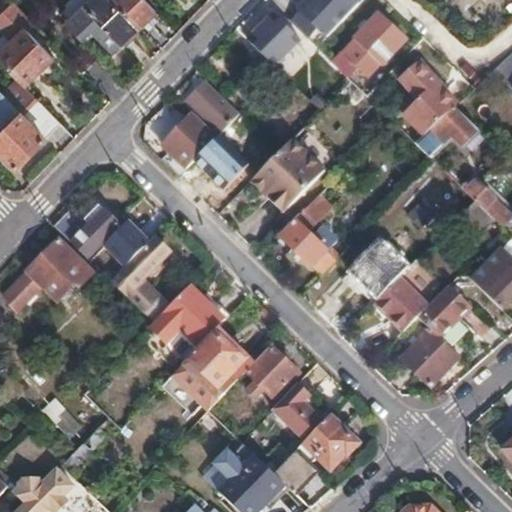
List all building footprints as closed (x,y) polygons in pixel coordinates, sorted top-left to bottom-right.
[(111,2),(109,0),(91,0),(70,22),(84,37),(89,32),(94,37),(111,55),(137,29),(111,2)] [(155,12),(143,0),(112,0),(111,2),(137,29),(155,12)] [(328,38),(364,0),(355,0),(355,1),(353,0),(311,0),(290,23),(308,41),(319,30),(328,38)] [(33,22),(18,7),(9,15),(23,29),(25,30),(33,22)] [(368,76),(380,65),(382,67),(407,41),(379,14),(355,39),(356,41),(341,57),(339,55),(332,62),(350,81),(361,70),(368,76)] [(274,15),(248,42),(275,67),(294,47),(281,35),(288,28),(274,15)] [(70,22),(66,25),(70,30),(78,34),(83,38),(84,37),(70,22)] [(23,29),(0,51),(0,61),(25,87),(53,59),(25,30),(23,29)] [(89,32),(84,37),(83,38),(87,43),(94,37),(89,32)] [(511,54),(493,72),(511,90),(511,54)] [(407,112),(428,133),(454,108),(455,107),(416,66),(400,82),(418,101),(407,112)] [(240,114),(208,83),(191,101),(223,133),(240,114)] [(247,84),(237,93),(256,111),(266,102),(247,84)] [(62,126),(25,87),(11,102),(4,94),(0,97),(0,131),(3,135),(0,137),(0,154),(15,170),(62,126)] [(428,133),(415,144),(428,157),(451,136),(461,146),(478,131),(454,108),(428,133)] [(171,153),(163,162),(179,177),(219,137),(194,114),(163,146),(171,153)] [(279,153),(247,186),(263,202),(267,198),(284,214),(321,175),(288,143),(279,153)] [(511,215),(476,182),(465,193),(476,202),(496,221),(505,229),(511,221),(511,215)] [(330,187),(280,237),(321,278),(335,264),(326,255),(335,245),(321,232),(312,242),(305,235),(342,199),(330,187)] [(267,198),(263,202),(279,218),(284,214),(267,198)] [(434,214),(420,201),(409,213),(423,226),(434,214)] [(476,202),(460,218),(480,237),(496,221),(476,202)] [(68,214),(56,227),(87,259),(98,249),(120,226),(98,206),(80,225),(68,214)] [(128,223),(99,252),(120,273),(149,244),(128,223)] [(120,273),(112,282),(140,310),(157,293),(144,280),(171,252),(156,237),(149,244),(120,273)] [(28,273),(3,299),(19,314),(43,289),(58,304),(75,286),(79,289),(93,274),(59,241),(30,272),(28,273)] [(381,242),(351,274),(366,289),(378,302),(398,281),(403,276),(410,269),(381,242)] [(470,280),(503,311),(511,301),(511,262),(499,250),(470,280)] [(366,289),(351,274),(341,283),(357,298),(366,289)] [(378,302),(375,305),(404,335),(417,322),(434,306),(403,276),(398,281),(378,302)] [(154,324),(147,331),(163,346),(179,329),(199,348),(217,330),(226,319),(192,285),(175,303),(154,324)] [(140,310),(154,324),(175,303),(161,289),(157,293),(140,310)] [(449,290),(434,306),(417,322),(442,344),(473,312),(449,290)] [(404,335),(392,347),(403,357),(400,360),(431,388),(459,359),(442,344),(417,322),(404,335)] [(199,348),(173,375),(208,410),(245,373),(253,365),(233,346),(217,330),(199,348)] [(253,365),(245,373),(256,382),(247,392),(256,400),(265,391),(274,399),(300,373),(271,346),(253,365)] [(84,395),(85,395),(97,382),(92,378),(80,390),(84,395)] [(298,387),(273,411),(302,439),(321,419),(313,411),(318,406),(298,387)] [(56,423),(64,408),(48,400),(40,415),(56,423)] [(330,416),(296,452),(309,464),(313,463),(315,461),(316,456),(332,472),(345,456),(347,458),(358,445),(330,416)] [(511,441),(502,450),(511,461),(511,441)] [(296,452),(275,474),(296,494),(317,472),(309,464),(296,452)] [(245,459),(211,494),(229,511),(251,511),(275,488),(245,459)] [(28,475),(16,486),(10,493),(22,505),(15,511),(45,511),(52,506),(56,510),(70,496),(65,492),(76,481),(60,466),(48,479),(43,475),(28,475)]
